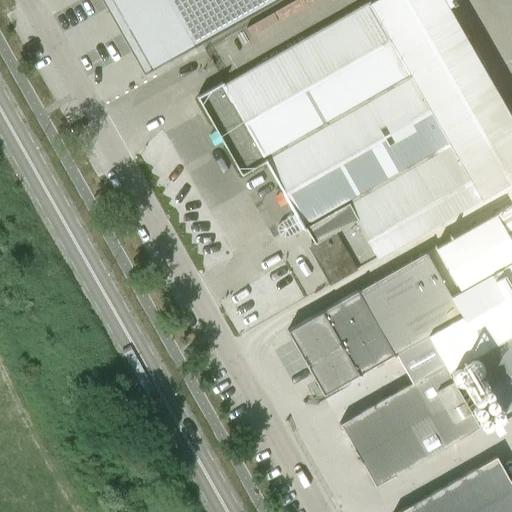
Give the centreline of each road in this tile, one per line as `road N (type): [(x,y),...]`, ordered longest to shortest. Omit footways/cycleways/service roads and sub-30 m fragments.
road 1 (unclassified): [(318,511),(26,0)]
road 2 (primary): [(226,511),(0,117)]
